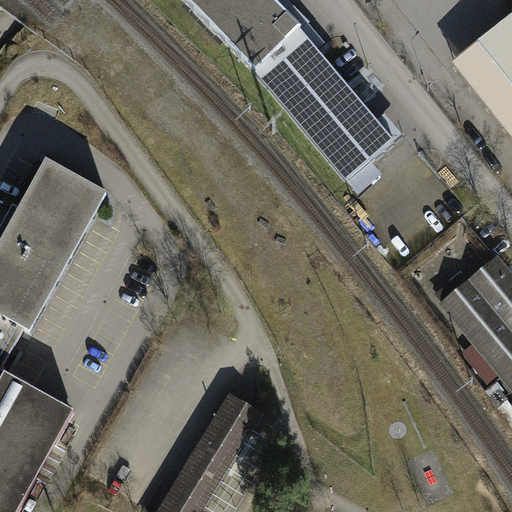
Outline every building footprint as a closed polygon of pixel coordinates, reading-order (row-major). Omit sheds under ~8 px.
[(348,185),(399,144),(298,26),(272,0),(185,0),(259,75),(348,185)] [(511,79),(507,73),(511,69),(511,18),(453,67),(511,141),(511,79)] [(104,200),(45,167),(0,246),(0,376),(23,336),(27,338),(104,200)] [(511,274),(499,259),(443,305),(511,389),(511,274)] [(0,511),(19,511),(72,419),(0,379),(0,511)] [(207,511),(264,417),(231,397),(161,511),(207,511)]
